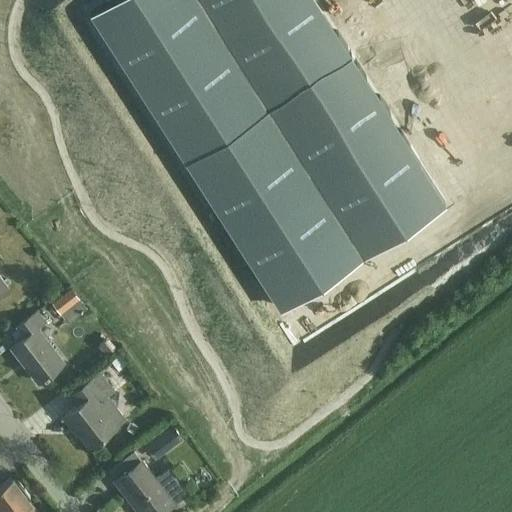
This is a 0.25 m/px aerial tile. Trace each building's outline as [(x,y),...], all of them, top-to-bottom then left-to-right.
[(447,8),(436,13),(433,7),(420,13),(430,35),(454,23),(447,8)] [(70,287),(51,301),(60,312),(78,297),(70,287)] [(25,335),(11,346),(37,381),(63,361),(36,327),(44,321),(36,310),(16,325),(25,335)] [(108,338),(99,345),(106,353),(114,346),(108,338)] [(119,354),(111,360),(118,370),(126,363),(119,354)] [(78,403),(63,414),(73,427),(75,425),(90,444),(116,424),(116,423),(124,417),(106,395),(113,389),(99,371),(70,394),(78,403)] [(155,478),(140,459),(114,479),(132,503),(135,501),(143,511),(159,511),(185,492),(167,469),(155,478)] [(0,511),(38,511),(29,500),(30,495),(18,480),(13,479),(11,476),(0,484),(0,511)]
